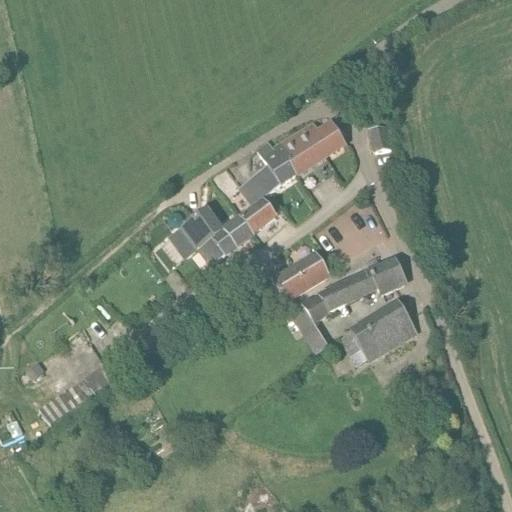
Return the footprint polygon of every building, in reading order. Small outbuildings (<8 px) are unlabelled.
[(366,125),(368,132),(387,128),(386,121),(385,116),(365,121),(366,125)] [(343,146),(332,127),(328,125),(313,135),(307,127),(298,133),(310,151),(319,146),(328,158),(343,146)] [(393,151),(387,128),(368,132),(373,156),(393,151)] [(310,151),(298,133),(278,147),(299,177),(328,158),(319,146),(310,151)] [(267,171),(278,188),(280,191),(299,177),(278,147),(271,152),(267,146),(255,154),(267,171)] [(225,170),(215,180),(228,194),(238,184),(225,170)] [(278,188),(267,171),(252,182),(239,191),(252,208),(278,188)] [(282,212),(271,198),(263,204),(262,202),(238,220),(252,238),(275,219),(274,218),(282,212)] [(185,262),(197,250),(222,232),(207,213),(170,242),(185,262)] [(238,220),(222,232),(236,250),(252,238),(238,220)] [(236,250),(222,232),(197,250),(211,268),(236,250)] [(295,273),(306,292),(328,278),(317,259),(295,273)] [(380,299),(387,295),(405,287),(395,264),(369,275),(380,299)] [(306,292),(295,273),(272,286),(284,305),(306,292)] [(380,299),(369,275),(344,287),(353,306),(377,295),(379,299),(380,299)] [(319,301),(314,303),(324,322),(329,319),(328,318),(353,306),(344,287),(319,300),(319,301)] [(308,303),(290,316),(304,336),(314,328),(324,322),(314,303),(310,305),(308,303)] [(398,306),(381,316),(350,334),(339,341),(344,350),(355,344),(361,354),(350,360),(355,369),(366,363),(415,334),(398,306)] [(39,415),(50,430),(139,365),(128,350),(39,415)] [(36,366),(25,374),(31,383),(42,375),(36,366)]
